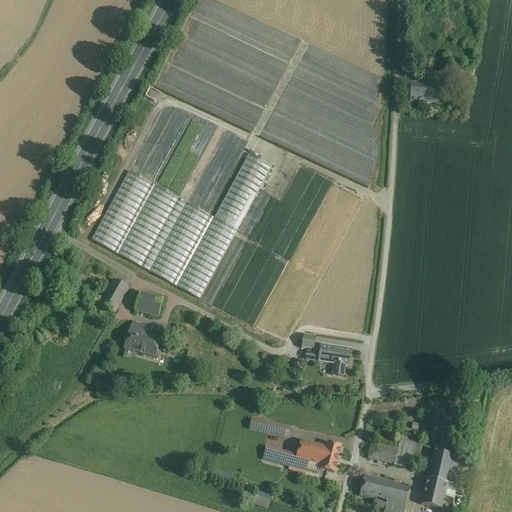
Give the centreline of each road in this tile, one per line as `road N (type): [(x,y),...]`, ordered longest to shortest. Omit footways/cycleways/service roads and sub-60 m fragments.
road 1 (residential): [(370,397),(401,0)]
road 2 (primary): [(0,315),(169,0)]
road 3 (residential): [(511,374),(370,397)]
